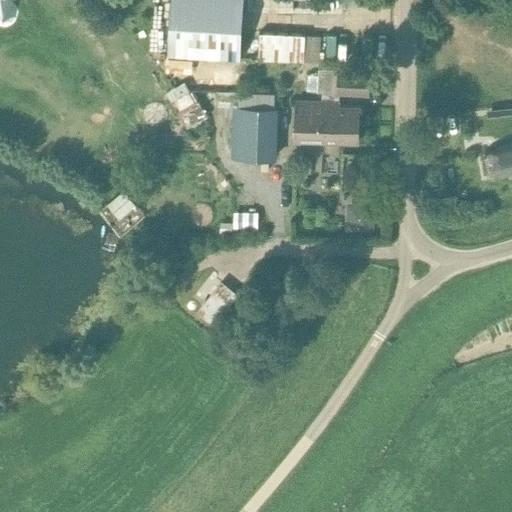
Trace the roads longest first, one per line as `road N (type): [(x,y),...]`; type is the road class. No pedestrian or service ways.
road 1 (unclassified): [(248,511),(401,305)]
road 2 (unclassified): [(405,243),(409,0)]
